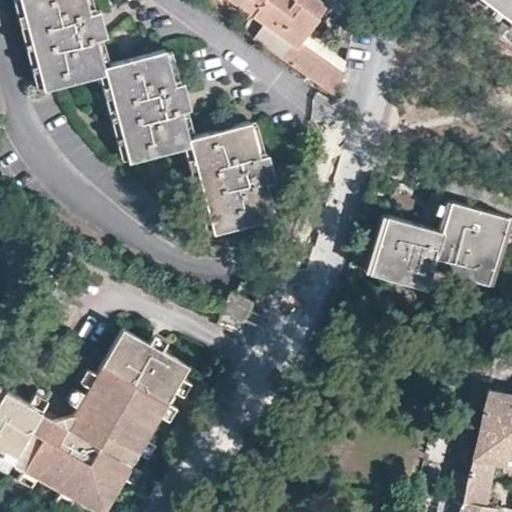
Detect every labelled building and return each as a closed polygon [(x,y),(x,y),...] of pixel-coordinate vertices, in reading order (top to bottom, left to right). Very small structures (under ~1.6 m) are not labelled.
[(88,9),(85,0),(19,0),(42,88),(105,73),(127,160),(189,145),(212,233),(273,215),(265,182),(274,178),(267,153),(259,155),(251,121),(187,137),(180,109),(184,108),(176,81),(173,82),(164,47),(102,64),(95,37),(98,35),(92,9),(88,9)] [(346,60),(307,33),(317,18),(299,5),(295,11),(289,5),(293,0),(231,0),(265,24),(290,41),(279,57),(322,88),(336,98),(338,99),(346,60)] [(325,6),(316,0),(293,0),(289,5),(295,11),(299,5),(317,18),(325,6)] [(511,0),(482,0),(511,24),(511,0)] [(254,39),(279,57),(290,41),(265,24),(254,39)] [(508,217),(451,201),(442,231),(387,215),(369,273),(427,290),(433,269),(489,284),(508,217)] [(230,293),(220,310),(241,320),(249,304),(230,293)] [(0,455),(99,511),(105,511),(188,364),(122,327),(72,415),(65,427),(50,419),(0,390),(0,455)] [(511,390),(488,386),(473,451),(495,456),(494,459),(496,460),(504,461),(511,462),(511,390)] [(65,427),(72,415),(50,419),(65,427)] [(473,451),(472,455),(461,500),(485,501),(494,459),(495,456),(473,451)] [(511,462),(504,461),(501,471),(507,472),(505,480),(511,481),(511,462)] [(458,511),(461,504),(439,499),(435,511),(458,511)] [(485,501),(461,500),(461,504),(458,511),(493,511),(496,504),(485,501)]
